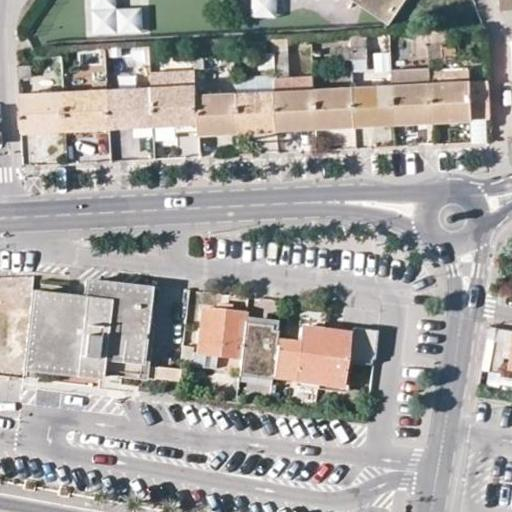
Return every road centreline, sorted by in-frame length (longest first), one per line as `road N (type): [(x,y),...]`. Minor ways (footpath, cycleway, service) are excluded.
road 1 (tertiary): [(7,217),(334,203)]
road 2 (residential): [(429,511),(462,299)]
road 3 (residential): [(0,21),(7,217)]
road 4 (unknown): [(511,194),(486,0)]
